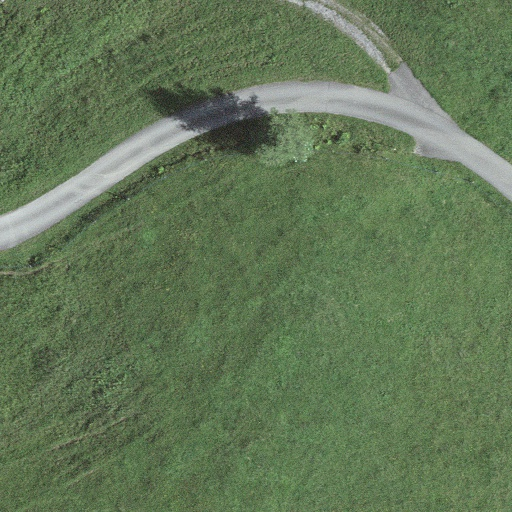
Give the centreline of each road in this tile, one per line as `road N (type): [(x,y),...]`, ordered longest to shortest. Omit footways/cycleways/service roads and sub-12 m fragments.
road 1 (track): [(412,119),(338,97),(264,96),(198,113),(0,226)]
road 2 (track): [(412,119),(375,42),(322,0)]
road 3 (track): [(511,190),(412,119)]
